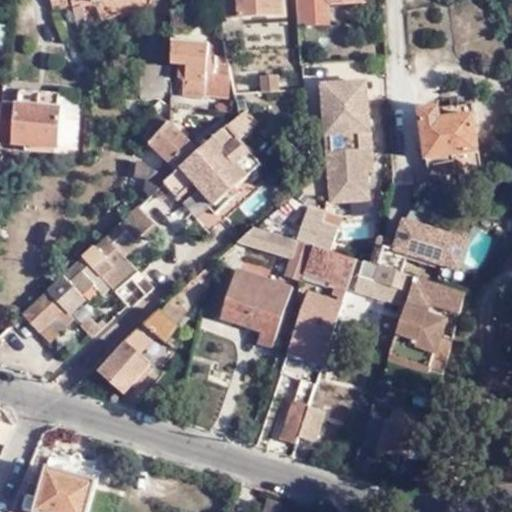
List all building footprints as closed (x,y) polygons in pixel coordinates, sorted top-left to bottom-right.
[(73,6),(72,0),(49,0),(53,12),(73,6)] [(72,0),(73,6),(77,24),(88,21),(85,10),(98,6),(106,23),(121,17),(116,0),(72,0)] [(228,0),(230,18),(283,14),(281,0),(228,0)] [(311,0),(298,0),(299,27),(314,26),(315,22),(324,21),(325,22),(323,6),(313,7),(311,0)] [(174,40),(171,65),(192,67),(190,83),(187,83),(185,99),(214,103),(239,103),(237,94),(232,77),(217,75),(218,57),(210,56),(211,44),(174,40)] [(135,105),(166,100),(170,68),(138,67),(135,105)] [(262,77),(262,92),(280,91),(280,76),(262,77)] [(363,81),(320,84),(328,190),(364,187),(363,167),(363,160),(369,160),(363,81)] [(19,106),(1,104),(0,114),(0,144),(12,145),(13,147),(32,149),(33,157),(41,158),(42,151),(59,152),(77,153),(80,106),(77,102),(59,100),(21,97),(19,106)] [(414,157),(468,152),(465,119),(432,121),(430,108),(410,109),(414,157)] [(239,117),(230,126),(241,138),(251,129),(239,117)] [(147,148),(164,126),(156,120),(140,142),(147,148)] [(196,157),(164,126),(147,148),(167,166),(156,177),(143,168),(134,167),(133,181),(147,184),(145,198),(149,201),(168,184),(196,157)] [(230,126),(196,157),(168,184),(182,198),(199,183),(219,204),(251,176),(240,164),(253,152),(241,138),(230,126)] [(237,203),(254,223),(282,200),(265,180),(237,203)] [(364,187),(328,190),(328,199),(365,197),(364,187)] [(141,209),(111,238),(119,248),(131,237),(137,243),(156,225),(141,209)] [(377,235),(368,262),(398,271),(405,252),(457,268),(466,238),(401,218),(394,240),(377,235)] [(313,244),(256,226),(241,240),(294,257),(288,277),(301,282),(313,244)] [(480,267),(492,239),(477,232),(465,260),(480,267)] [(119,248),(128,257),(140,247),(137,243),(131,237),(119,248)] [(111,238),(27,318),(52,343),(76,320),(72,317),(88,302),(84,297),(95,286),(103,295),(112,288),(116,293),(141,271),(128,257),(119,248),(111,238)] [(345,300),(358,259),(316,245),(308,274),(332,282),(332,285),(337,287),(338,289),(340,289),(340,293),(340,294),(341,296),(340,299),(345,300)] [(412,292),(417,277),(398,271),(368,262),(367,261),(357,291),(408,306),(412,292)] [(264,325),(261,335),(258,345),(274,350),(292,290),(236,272),(220,323),(237,327),(242,317),(264,325)] [(157,289),(146,277),(137,286),(148,298),(157,289)] [(464,292),(417,277),(412,292),(461,308),(464,292)] [(345,300),(340,299),(310,290),(295,336),(331,347),(335,336),(345,300)] [(105,376),(128,398),(154,368),(161,358),(155,354),(146,361),(141,356),(162,338),(167,344),(182,330),(178,326),(190,315),(176,300),(147,326),(128,344),(131,347),(105,376)] [(449,319),(408,306),(391,356),(444,372),(452,342),(443,339),(449,319)] [(345,335),(361,339),(368,319),(351,315),(345,335)] [(237,327),(261,335),(264,325),(242,317),(237,327)] [(511,327),(511,318),(500,319),(500,328),(511,327)] [(91,319),(82,327),(93,339),(102,331),(91,319)] [(325,366),(331,347),(295,336),(290,355),(325,366)] [(344,339),(335,336),(331,347),(325,366),(325,369),(336,372),(342,354),(341,352),(344,339)] [(325,369),(325,366),(290,355),(284,373),(306,381),(307,382),(319,386),(325,369)] [(307,382),(302,395),(314,399),(319,386),(307,382)] [(314,399),(302,395),(296,415),(309,419),(310,416),(314,399)] [(418,416),(396,410),(391,432),(385,431),(379,452),(407,460),(418,416)] [(289,438),(302,442),(309,419),(296,415),(289,438)] [(324,420),(310,416),(309,419),(302,442),(316,447),(324,420)] [(24,511),(91,511),(99,484),(49,470),(40,502),(26,498),(23,511),(24,511)] [(282,511),(284,505),(268,500),(264,511),(282,511)]
